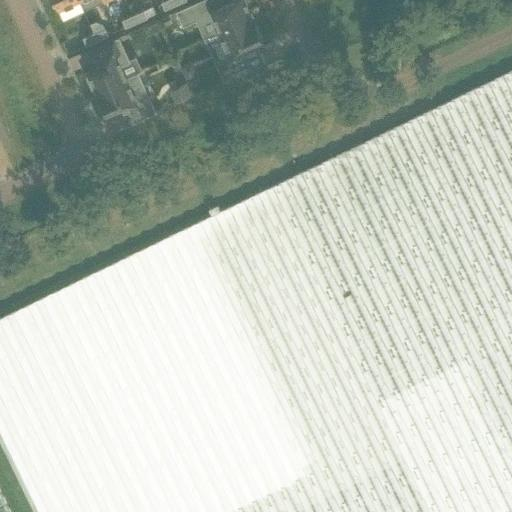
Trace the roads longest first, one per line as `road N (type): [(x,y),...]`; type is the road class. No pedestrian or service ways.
road 1 (track): [(0,274),(511,36)]
road 2 (residential): [(19,0),(81,142),(72,160),(12,187)]
road 3 (residential): [(294,0),(348,112)]
